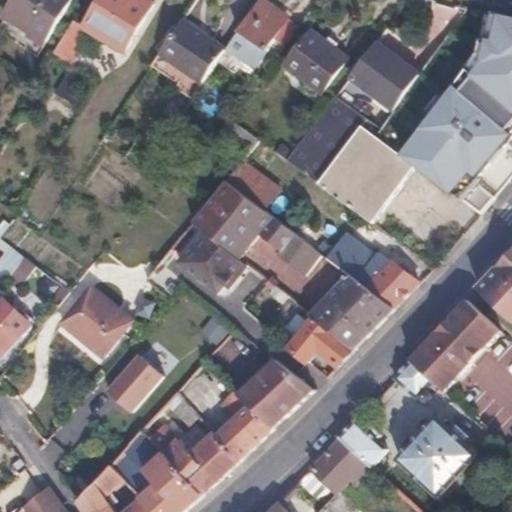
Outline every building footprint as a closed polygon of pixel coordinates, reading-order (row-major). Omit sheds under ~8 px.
[(71,0),(22,0),(12,18),(48,40),(71,0)] [(99,0),(83,26),(74,20),(54,54),(71,64),(75,57),(71,54),(87,29),(124,52),(154,4),(148,0),(99,0)] [(283,51),(301,27),(265,0),(258,0),(238,30),(265,50),(270,42),(283,51)] [(511,19),(496,15),(488,53),(511,71),(511,19)] [(225,49),(226,47),(184,19),(163,50),(204,79),(225,49)] [(265,50),(238,30),(226,47),(225,49),(251,69),(265,50)] [(313,33),(287,66),(323,93),(349,59),(313,33)] [(420,76),(375,46),(349,80),(395,112),(420,76)] [(457,89),(447,102),(511,154),(511,71),(488,53),(485,67),(463,93),(457,89)] [(287,161),(373,224),(416,166),(404,158),(377,138),(384,128),(337,96),(287,161)] [(511,176),(511,154),(447,102),(404,158),(416,166),(480,214),(511,176)] [(252,152),(261,142),(231,119),(224,130),(252,152)] [(228,180),(265,209),(281,189),(245,161),(228,180)] [(300,275),(319,251),(265,209),(228,180),(209,203),(194,222),(206,232),(239,258),(259,235),(282,252),(278,257),(300,275)] [(232,291),(251,267),(239,258),(206,232),(182,263),(222,295),(228,287),(232,291)] [(348,273),(394,309),(420,283),(380,253),(375,260),(346,238),(330,259),(348,273)] [(511,254),(502,265),(480,289),(511,318),(511,254)] [(24,255),(7,276),(30,296),(48,274),(24,255)] [(0,261),(0,280),(9,269),(0,261)] [(317,319),(354,350),(394,309),(348,273),(313,317),(317,319)] [(271,276),(267,280),(276,287),(278,283),(271,276)] [(267,280),(264,283),(273,291),(276,287),(267,280)] [(52,295),(62,303),(71,292),(61,284),(52,295)] [(88,295),(58,328),(97,361),(126,328),(88,295)] [(503,331),(470,300),(441,332),(414,362),(435,381),(442,388),(447,392),(474,363),(503,331)] [(0,301),(0,354),(3,357),(29,325),(0,301)] [(301,338),(317,319),(313,317),(303,309),(288,327),(301,338)] [(318,350),(338,366),(354,350),(317,319),(301,338),(293,347),(310,361),(318,350)] [(240,381),(261,363),(237,333),(216,351),(240,381)] [(133,411),(165,374),(142,354),(110,390),(133,411)] [(314,390),(272,356),(238,394),(275,428),(314,390)] [(435,381),(414,362),(396,381),(417,400),(435,381)] [(447,392),(442,388),(436,394),(448,405),(454,399),(447,392)] [(220,439),(240,462),(275,428),(238,394),(235,391),(222,405),(232,414),(238,420),(231,426),(220,439)] [(188,431),(201,424),(183,394),(171,401),(188,431)] [(225,420),(231,426),(238,420),(232,414),(225,420)] [(398,459),(438,497),(478,456),(462,440),(465,437),(456,429),(453,432),(437,418),(398,459)] [(343,439),(373,466),(387,451),(358,422),(343,439)] [(143,432),(204,496),(213,489),(240,462),(220,439),(216,434),(195,454),(166,424),(158,433),(150,425),(143,432)] [(144,499),(155,511),(185,511),(204,496),(143,432),(113,466),(128,481),(144,499)] [(343,439),(312,471),(341,499),(373,466),(343,439)] [(113,466),(80,502),(79,504),(85,511),(155,511),(144,499),(129,511),(118,511),(110,499),(128,481),(113,466)] [(341,499),(312,471),(300,484),(328,511),(341,499)] [(66,511),(51,488),(28,507),(31,511),(66,511)] [(289,511),(282,502),(273,511),(289,511)]
